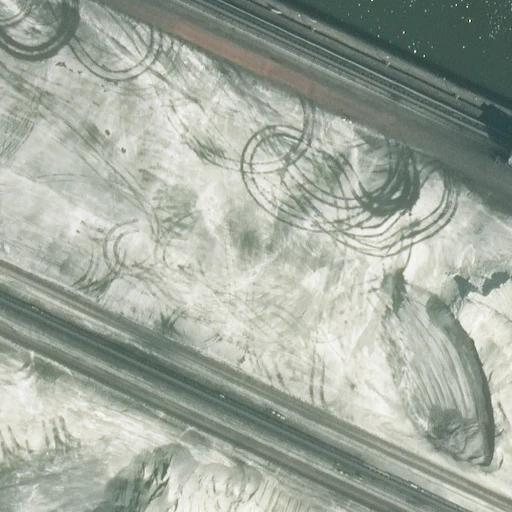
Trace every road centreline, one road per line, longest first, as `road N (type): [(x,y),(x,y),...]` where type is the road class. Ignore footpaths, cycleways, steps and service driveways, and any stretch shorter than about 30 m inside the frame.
road 1 (track): [(0,266),(511,506)]
road 2 (track): [(96,0),(511,194)]
